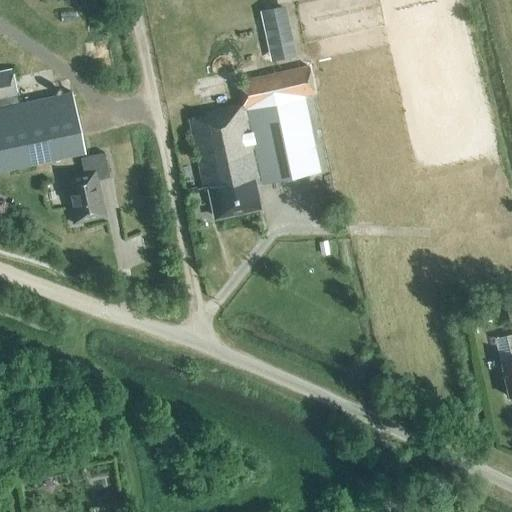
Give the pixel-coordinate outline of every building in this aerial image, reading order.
[(257,0),(272,62),(304,54),(291,0),(257,0)] [(258,208),(253,184),(318,170),(302,96),(313,93),(307,67),(236,82),(240,100),(235,101),(236,105),(203,112),(204,115),(187,119),(203,191),(209,190),(215,217),(258,208)] [(18,104),(11,70),(0,72),(0,170),(84,153),(72,93),(18,104)] [(74,222),(104,216),(96,181),(109,178),(104,153),(80,159),(83,175),(65,179),(74,222)] [(187,200),(198,197),(196,187),(185,189),(187,200)] [(511,327),(511,326),(511,295),(502,298),(511,327)] [(511,334),(506,336),(511,362),(500,364),(508,397),(511,396),(511,334)]
